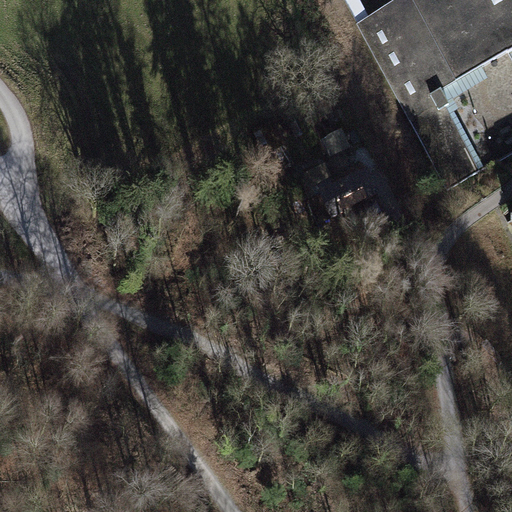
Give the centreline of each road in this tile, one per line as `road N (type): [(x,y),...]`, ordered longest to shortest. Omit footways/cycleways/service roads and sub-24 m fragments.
road 1 (track): [(0,267),(62,274),(352,423),(465,501)]
road 2 (track): [(233,511),(62,274),(8,179)]
road 3 (track): [(465,501),(447,418),(435,259)]
